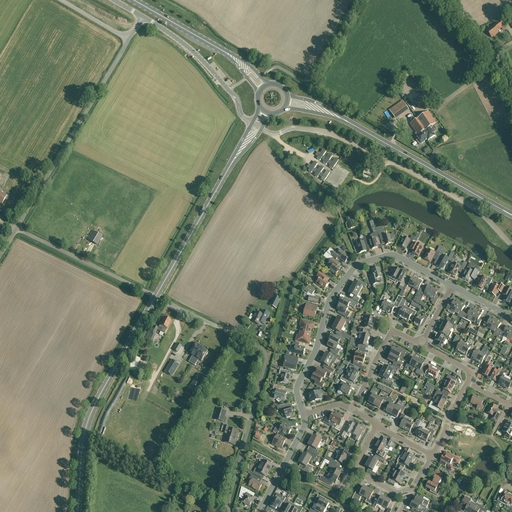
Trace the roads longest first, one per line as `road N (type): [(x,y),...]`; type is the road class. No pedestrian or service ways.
road 1 (unclassified): [(511,245),(467,202),(357,144),(312,130),(290,127),(274,136),(261,129)]
road 2 (residential): [(229,511),(264,353),(155,295)]
road 3 (residential): [(304,415),(298,382),(332,295),(358,263),(391,254),(452,285)]
road 4 (secondary): [(76,511),(90,413),(155,295)]
road 5 (unclassified): [(17,228),(128,38)]
road 6 (primary): [(505,212),(352,124)]
road 7 (unclassified): [(155,295),(17,228)]
road 8 (secondary): [(155,295),(229,166)]
road 9 (unclassified): [(511,98),(442,0)]
